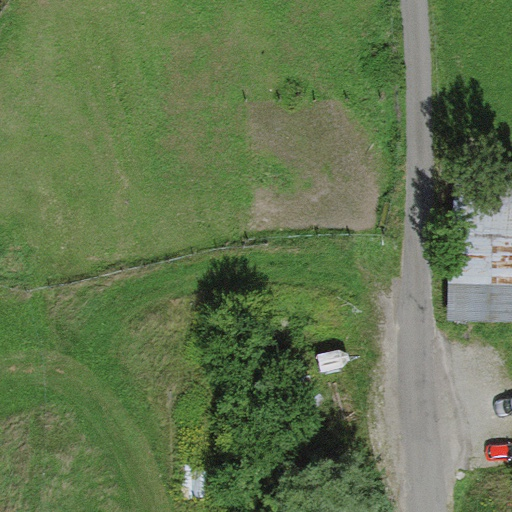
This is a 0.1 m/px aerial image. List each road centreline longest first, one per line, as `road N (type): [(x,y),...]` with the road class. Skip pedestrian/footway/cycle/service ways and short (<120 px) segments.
road 1 (unclassified): [(414,0),(424,150),(413,425),(428,511)]
road 2 (track): [(0,263),(421,210)]
